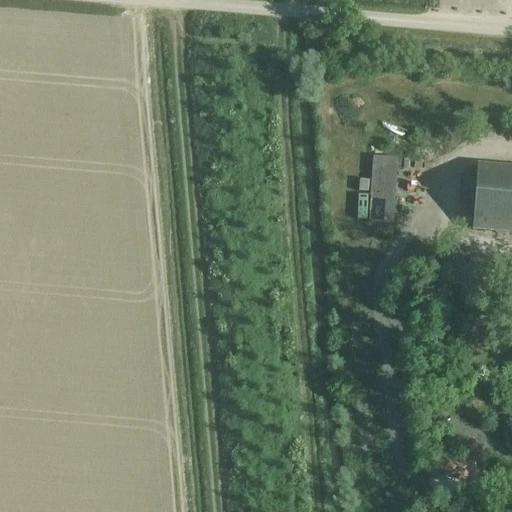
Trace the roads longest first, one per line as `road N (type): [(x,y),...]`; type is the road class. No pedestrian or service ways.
road 1 (track): [(287,0),(275,71),(314,511)]
road 2 (track): [(208,511),(167,2)]
road 3 (unclassified): [(511,31),(127,0)]
